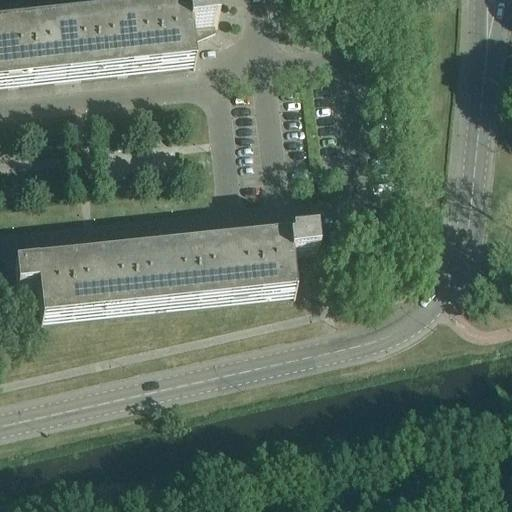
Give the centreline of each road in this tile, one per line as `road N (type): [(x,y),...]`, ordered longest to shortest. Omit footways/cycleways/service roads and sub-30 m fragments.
road 1 (secondary): [(0,426),(373,341),(414,319),(448,282),(466,237),(485,65)]
road 2 (residential): [(0,249),(279,218)]
road 3 (residential): [(0,115),(214,93),(263,72)]
road 4 (unclassified): [(279,218),(263,72)]
